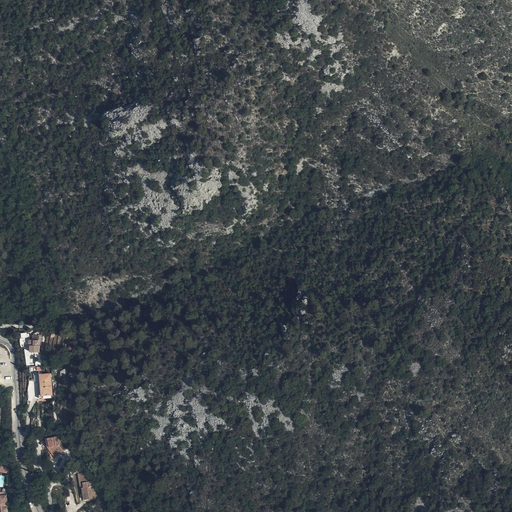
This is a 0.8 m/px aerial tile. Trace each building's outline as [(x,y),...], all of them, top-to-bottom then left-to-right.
[(38,347),(37,341),(29,342),(30,354),(39,353),(38,347)] [(50,398),(54,398),(52,376),(39,377),(41,402),(50,401),(50,398)] [(51,444),(52,448),(52,452),(56,456),(60,452),(62,454),(65,451),(61,445),(62,444),(60,436),(47,438),(48,444),(51,444)] [(89,493),(90,499),(102,498),(102,495),(101,491),(98,491),(97,481),(91,481),(90,472),(82,473),(83,482),(85,482),(86,488),(89,488),(89,493)] [(1,495),(9,494),(8,491),(0,492),(0,499),(2,500),(1,495)] [(2,507),(4,507),(5,511),(11,511),(10,506),(9,494),(1,495),(2,500),(0,499),(0,503),(0,507),(2,507)]
